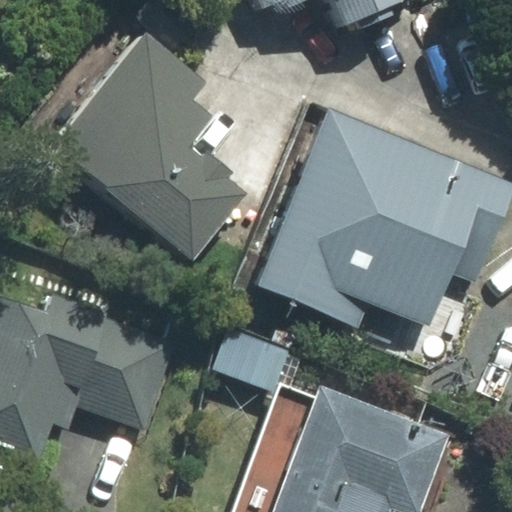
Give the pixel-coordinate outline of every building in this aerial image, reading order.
[(382,0),(244,0),(259,31),(315,7),(331,43),(390,16),(382,0)] [(197,95),(126,41),(33,160),(174,270),(229,199),(174,156),(198,126),(183,114),(197,95)] [(361,320),(419,341),(441,283),(470,294),(509,191),(306,115),(236,301),(352,344),(361,320)] [(150,432),(170,341),(0,304),(0,467),(28,473),(38,429),(68,435),(72,415),(150,432)] [(415,511),(439,447),(305,399),(264,511),(415,511)]
